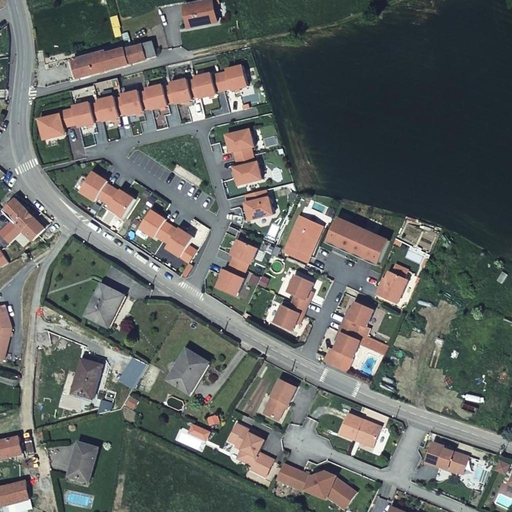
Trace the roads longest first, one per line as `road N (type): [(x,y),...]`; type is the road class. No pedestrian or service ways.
road 1 (track): [(189,55),(394,10),(408,0)]
road 2 (residential): [(28,429),(37,296),(72,224)]
road 3 (residential): [(200,126),(225,212),(187,298)]
road 4 (residential): [(20,95),(189,55)]
road 5 (tertiary): [(72,224),(187,298)]
road 6 (tertiary): [(299,363),(422,417)]
road 7 (tertiary): [(187,298),(299,363)]
